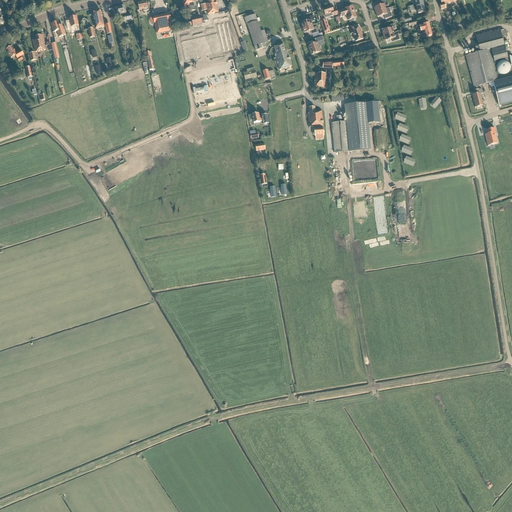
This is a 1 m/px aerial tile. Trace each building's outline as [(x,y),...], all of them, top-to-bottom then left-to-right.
[(27,8),(25,0),(17,0),(16,0),(19,10),(27,8)] [(192,0),(182,0),(184,7),(188,6),(189,12),(195,11),(192,0)] [(206,4),(201,5),(203,11),(207,10),(208,15),(218,13),(215,0),(206,0),(208,4),(206,4)] [(439,0),(441,5),(440,5),(441,10),(446,9),(445,6),(449,5),(448,3),(457,1),(457,0),(458,0),(439,0)] [(376,13),(386,10),(385,7),(388,6),(386,1),(384,1),(379,2),(380,6),(375,8),(375,9),(374,9),(376,13)] [(146,2),(138,3),(139,11),(143,10),(144,12),(148,11),(146,2)] [(126,14),(124,6),(120,7),(116,8),(117,15),(118,17),(123,16),(123,17),(124,21),(132,20),(131,15),(125,16),(126,15),(126,14)] [(424,6),(416,8),(418,14),(425,12),(424,6)] [(332,7),(323,10),(326,18),(338,15),(336,11),(333,12),(332,7)] [(344,10),(340,12),(338,13),(340,18),(346,16),(348,21),(356,18),(353,7),(344,10)] [(386,10),(376,13),(377,17),(378,17),(378,18),(384,16),(385,20),(392,17),(390,11),(386,12),(386,10)] [(104,27),(101,12),(93,14),(96,29),(104,27)] [(158,16),(153,17),(154,24),(155,24),(157,34),(173,31),(171,20),(170,14),(164,15),(164,13),(163,13),(158,14),(158,15),(158,16)] [(255,15),(244,18),(247,26),(247,25),(256,51),(266,48),(265,44),(268,43),(264,31),(261,32),(258,22),(260,21),(259,19),(257,19),(255,15)] [(302,29),(312,26),(311,23),(315,22),(313,16),(306,19),(307,22),(301,24),(301,25),(302,29)] [(78,27),(76,17),(70,19),(72,28),(75,28),(76,32),(79,31),(78,27)] [(202,24),(201,17),(191,19),(193,26),(202,24)] [(326,20),(321,22),(324,33),(330,31),(326,20)] [(191,31),(178,34),(184,64),(197,61),(197,59),(209,56),(210,59),(223,56),(222,53),(235,50),(228,21),(215,24),(217,32),(205,35),(204,31),(191,34),(191,31)] [(59,27),(58,22),(51,24),(54,33),(57,32),(59,38),(65,36),(62,26),(59,27)] [(418,33),(430,30),(428,24),(424,25),(423,23),(418,24),(420,30),(417,31),(418,33)] [(383,37),(393,33),(393,31),(396,30),(394,24),(387,27),(388,30),(382,32),(383,32),(382,33),(383,37)] [(312,26),(302,29),(304,33),(305,34),(310,32),(311,35),(318,33),(316,27),(313,28),(312,26)] [(361,34),(361,33),(360,29),(356,30),(355,26),(349,28),(351,34),(353,33),(356,42),(363,40),(361,34)] [(504,45),(500,30),(475,36),(477,43),(473,43),(476,53),(466,56),(475,91),(474,91),(475,95),(472,96),(476,108),(483,106),(481,98),(485,97),(484,93),(483,93),(482,89),(477,90),(477,87),(493,83),(498,82),(490,50),(488,51),(487,49),(504,45)] [(393,33),(383,37),(385,41),(386,42),(392,40),(393,43),(401,40),(399,35),(394,36),(393,33)] [(35,37),(36,40),(33,41),(35,53),(46,50),(42,35),(35,37)] [(320,53),(318,45),(323,41),(322,37),(314,40),(316,44),(308,46),(311,56),(320,53)] [(283,45),(275,47),(277,54),(275,54),(279,70),(285,69),(285,70),(286,70),(286,68),(292,67),(287,52),(285,52),(283,45)] [(508,60),(504,46),(491,50),(494,62),(505,59),(505,60),(508,60)] [(17,59),(24,55),(21,51),(17,54),(14,50),(14,51),(12,47),(6,50),(11,59),(15,56),(17,59)] [(247,70),(247,73),(243,74),(245,81),(257,78),(254,68),(247,70)] [(315,81),(314,88),(327,88),(327,83),(329,83),(329,73),(328,74),(327,75),(326,75),(326,76),(326,70),(319,69),(319,74),(315,74),(315,80),(314,80),(314,81),(315,81)] [(273,71),(268,72),(268,70),(263,72),(265,80),(275,77),(273,71)] [(511,78),(498,82),(493,83),(499,106),(511,102),(511,78)] [(337,123),(331,123),(332,129),(334,152),(334,153),(350,152),(370,150),(368,124),(380,123),(378,103),(366,104),(357,105),(346,106),(347,122),(342,123),(341,117),(336,117),(337,123)] [(323,136),(323,128),(315,129),(315,128),(323,127),(322,111),(315,112),(315,107),(309,108),(309,114),(308,114),(309,128),(314,128),(314,133),(313,133),(313,136),(314,135),(315,137),(315,140),(323,140),(323,136)] [(395,120),(405,123),(406,116),(397,113),(395,120)] [(252,115),(248,116),(249,122),(253,121),(254,124),(260,123),(260,122),(263,122),(262,119),(259,119),(258,114),(252,115)] [(397,130),(406,134),(409,128),(400,124),(397,130)] [(488,134),(485,135),(486,140),(487,140),(487,142),(488,147),(497,144),(495,135),(496,134),(494,128),(487,130),(488,134)] [(399,142),(409,145),(411,138),(401,135),(399,142)] [(403,146),(401,153),(411,156),(413,149),(403,146)]
